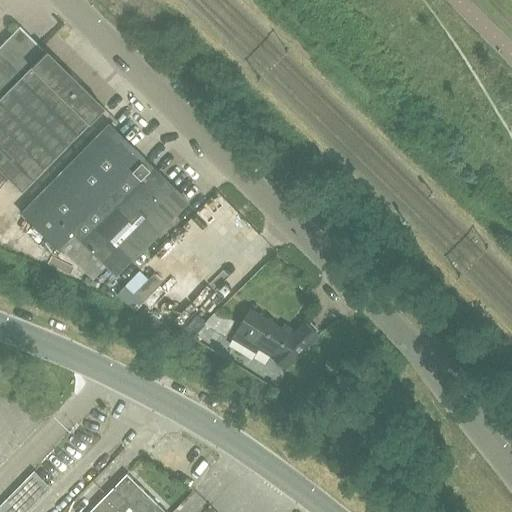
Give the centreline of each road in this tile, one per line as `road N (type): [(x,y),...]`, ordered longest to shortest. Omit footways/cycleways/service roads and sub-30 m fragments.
road 1 (unclassified): [(511,474),(381,310),(69,0)]
road 2 (residential): [(336,511),(153,403),(0,342)]
road 3 (unknown): [(153,403),(39,511)]
